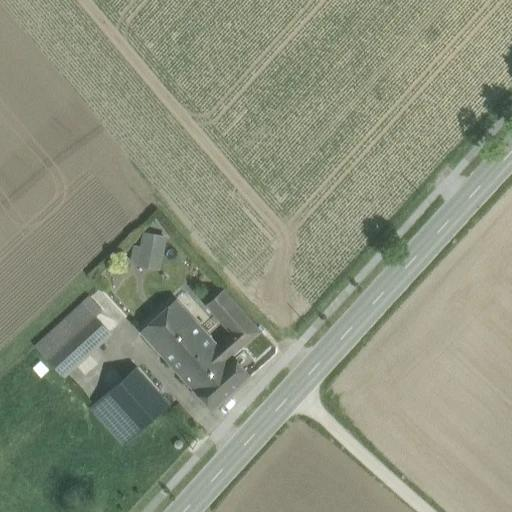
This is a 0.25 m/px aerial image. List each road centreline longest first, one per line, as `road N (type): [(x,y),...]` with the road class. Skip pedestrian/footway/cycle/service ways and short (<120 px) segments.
road 1 (secondary): [(511,152),(292,393)]
road 2 (unclassified): [(292,393),(426,511)]
road 3 (secondary): [(292,393),(186,511)]
